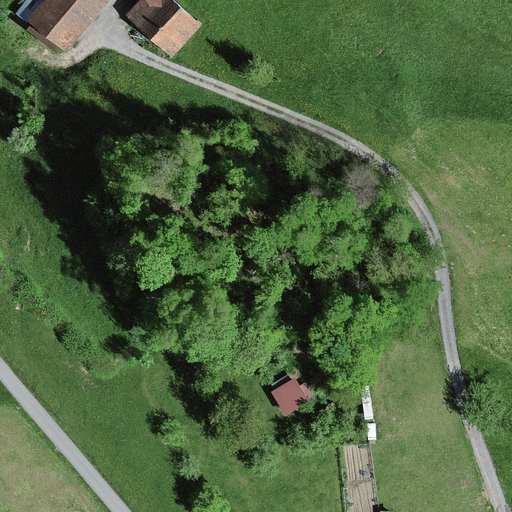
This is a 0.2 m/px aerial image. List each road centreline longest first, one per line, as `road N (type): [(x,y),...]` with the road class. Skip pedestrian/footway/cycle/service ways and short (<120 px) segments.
road 1 (track): [(499,511),(455,378),(438,252),(407,189),(309,126),(99,40)]
road 2 (residential): [(120,511),(0,366)]
